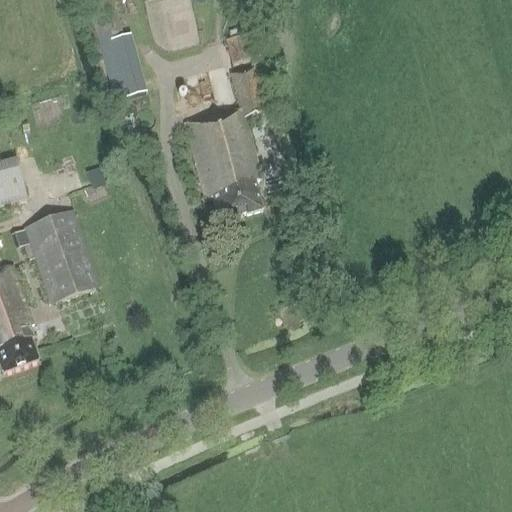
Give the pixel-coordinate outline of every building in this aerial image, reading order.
[(88,0),(100,43),(123,37),(112,0),(88,0)] [(161,0),(164,23),(177,22),(177,21),(192,20),(190,0),(161,0)] [(251,62),(245,39),(226,45),(232,67),(251,62)] [(218,225),(261,214),(252,183),(260,181),(242,116),(262,110),(252,74),(230,80),(239,114),(197,126),(197,123),(183,127),(204,202),(211,200),(218,225)] [(0,205),(28,199),(19,159),(0,163),(0,205)] [(104,188),(98,172),(88,176),(94,192),(104,188)] [(269,195),(281,192),(278,183),(267,186),(269,195)] [(98,292),(73,217),(24,233),(29,249),(24,250),(29,262),(33,260),(49,308),(98,292)] [(34,338),(13,274),(11,269),(0,272),(0,372),(1,376),(36,365),(27,340),(34,338)]
